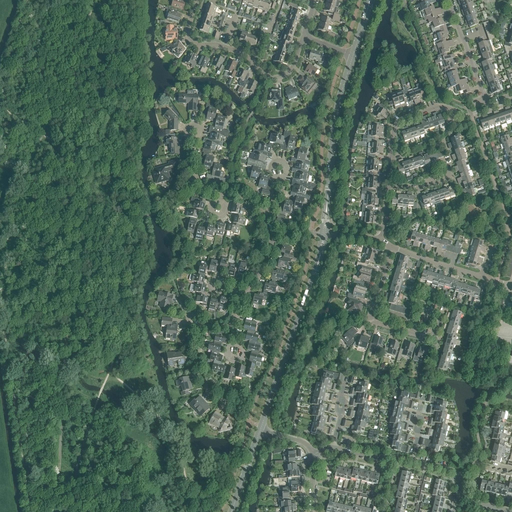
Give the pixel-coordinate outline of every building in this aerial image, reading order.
[(173,0),(171,6),(183,10),(185,2),(178,0),(173,0)] [(252,9),(253,7),(255,0),(249,0),(248,5),(247,8),(252,9)] [(419,9),(421,13),(424,11),(430,9),(428,5),(430,5),(436,3),(435,0),(431,1),(422,5),(415,7),(416,10),(419,9)] [(266,2),(263,10),(268,12),(270,8),(275,10),(277,4),(274,3),(273,4),(271,4),(266,2)] [(217,7),(208,4),(206,10),(215,13),(217,7)] [(334,7),(326,4),(324,11),(329,12),(329,14),(328,14),(333,16),(333,17),(340,19),(341,16),(335,14),(336,13),(336,12),(337,10),(337,8),(334,7)] [(462,13),(474,9),(473,8),(472,9),(471,7),(474,6),(473,4),(471,5),(462,8),(463,10),(461,11),(462,13)] [(292,10),(290,15),(299,18),(301,13),(299,12),(300,10),(294,8),(292,7),(291,10),(292,10)] [(165,15),(166,16),(168,17),(167,20),(178,24),(181,16),(177,14),(178,11),(168,8),(165,15)] [(423,19),(442,12),(441,9),(436,11),(436,12),(435,12),(433,8),(430,9),(424,11),(421,13),(423,19)] [(466,18),(474,15),(476,14),(475,9),(474,9),(462,13),(463,16),(465,15),(466,18)] [(427,21),(429,24),(432,23),(438,21),(436,17),(437,16),(438,17),(444,15),(442,12),(423,19),(424,22),(427,21)] [(465,23),(477,19),(476,19),(474,15),(466,18),(467,20),(465,21),(465,23)] [(320,23),(328,26),(330,23),(333,24),(334,21),(339,23),(340,19),(333,17),(332,20),(322,17),(320,23)] [(469,28),(478,25),(476,21),(478,21),(477,19),(465,23),(466,26),(468,25),(469,28)] [(440,31),(446,29),(444,23),(443,24),(441,20),(438,21),(432,23),(433,26),(430,28),(431,30),(438,28),(440,31)] [(327,36),(334,38),(335,35),(330,33),(331,31),(327,30),(328,26),(320,23),(318,30),(328,33),(327,36)] [(210,28),(201,25),(199,30),(208,33),(210,28)] [(168,33),(166,33),(166,40),(172,40),(172,38),(173,38),(174,39),(177,39),(177,31),(176,31),(176,29),(173,29),(173,26),(167,26),(167,30),(168,30),(168,33)] [(444,40),(448,39),(446,35),(448,34),(446,29),(440,31),(434,33),(435,36),(433,37),(434,39),(438,38),(439,42),(444,40)] [(239,42),(244,44),(247,35),(248,33),(241,30),(238,37),(240,37),(239,42)] [(294,34),(285,31),(284,30),(282,35),(293,39),(294,34),(294,33),(294,34)] [(291,44),(293,39),(282,35),(280,40),(283,41),(289,43),(289,44),(291,44)] [(256,44),(261,45),(263,39),(260,38),(259,39),(258,39),(252,37),(249,45),(255,47),(256,44)] [(280,40),(279,46),(287,49),(289,44),(289,43),(283,41),(280,40)] [(434,50),(454,44),(452,41),(447,43),(447,44),(446,44),(444,40),(439,42),(435,43),(437,47),(434,48),(434,50)] [(478,44),(480,51),(491,47),(489,41),(478,44)] [(175,42),(166,46),(167,49),(170,48),(172,51),(174,51),(175,53),(174,54),(178,57),(184,50),(181,47),(179,43),(176,44),(175,42)] [(440,57),(445,55),(449,53),(447,49),(449,48),(449,49),(455,47),(454,44),(434,50),(436,54),(439,53),(440,57)] [(483,58),(483,56),(493,53),(491,47),(480,51),(482,55),(479,57),(479,59),(483,58)] [(277,51),(275,56),(284,59),(285,54),(277,51)] [(309,58),(318,61),(318,63),(322,65),(324,59),(320,57),(321,54),(311,51),(309,58)] [(191,67),(194,69),(197,62),(194,61),(196,56),(189,53),(187,57),(186,57),(183,63),(191,67)] [(483,58),(484,63),(493,59),(494,59),(493,56),(491,56),(490,54),(483,56),(483,58)] [(445,55),(440,57),(436,58),(438,61),(434,62),(435,65),(442,63),(451,60),(452,60),(455,59),(453,55),(448,57),(447,57),(446,57),(445,55)] [(284,59),(275,56),(273,61),(282,64),(284,59)] [(202,67),(200,72),(205,74),(208,68),(205,67),(209,60),(202,57),(198,65),(202,67)] [(218,71),(216,74),(219,76),(221,72),(223,67),(221,66),(224,60),(217,57),(213,66),(219,69),(218,71)] [(442,63),(443,66),(440,67),(442,70),(449,68),(450,71),(456,69),(455,66),(454,66),(456,64),(455,63),(455,62),(453,62),(452,60),(451,60),(442,63)] [(236,72),(233,71),(236,64),(229,61),(225,70),(230,73),(230,74),(229,76),(233,78),(236,72)] [(305,71),(314,77),(318,70),(319,71),(321,68),(315,64),(313,67),(309,65),(305,71)] [(482,72),(483,75),(494,71),(496,70),(494,65),(491,66),(483,69),(484,71),(482,72)] [(450,71),(451,74),(444,76),(445,79),(448,78),(449,82),(458,79),(456,75),(457,74),(456,69),(450,71)] [(240,72),(239,71),(236,76),(238,77),(238,78),(241,79),(240,80),(240,81),(240,82),(241,85),(240,86),(243,88),(246,81),(248,77),(246,76),(247,73),(241,70),(240,72)] [(486,77),(487,79),(495,76),(493,71),(495,71),(494,71),(483,75),(484,77),(486,77)] [(486,82),(487,85),(498,81),(498,80),(496,80),(496,78),(498,77),(497,75),(495,76),(487,79),(488,82),(486,82)] [(305,92),(307,93),(311,90),(312,90),(317,84),(308,77),(306,80),(302,77),(299,81),(301,82),(300,84),(302,86),(301,87),(302,87),(301,88),(305,92)] [(465,83),(467,83),(466,79),(460,81),(460,82),(459,83),(458,79),(449,82),(450,86),(447,87),(448,89),(453,87),(456,86),(465,83)] [(250,93),(253,94),(256,87),(255,87),(257,83),(251,80),(248,86),(246,85),(242,92),(246,94),(248,90),(251,91),(250,93)] [(489,87),(490,89),(499,86),(501,85),(499,80),(498,81),(487,85),(488,87),(489,87)] [(466,87),(465,83),(456,86),(453,87),(454,91),(455,94),(463,91),(464,94),(470,92),(468,87),(466,87)] [(412,90),(417,104),(420,103),(418,99),(421,98),(420,96),(423,95),(420,84),(416,86),(417,88),(412,90)] [(286,93),(285,93),(286,96),(287,98),(289,101),(291,100),(294,98),(296,97),(296,96),(299,95),(296,89),(293,90),(292,86),(285,89),(286,93)] [(499,86),(490,89),(491,92),(489,92),(490,95),(496,93),(497,96),(503,94),(502,91),(500,91),(499,86)] [(269,101),(274,101),(274,102),(279,102),(279,110),(283,110),(282,96),(279,96),(279,90),(270,90),(270,95),(269,95),(269,101)] [(406,90),(403,91),(406,98),(408,97),(410,102),(413,101),(414,105),(417,104),(412,90),(407,92),(406,90)] [(194,95),(194,91),(191,91),(188,91),(188,95),(179,95),(179,103),(189,104),(189,106),(191,106),(191,110),(197,110),(197,104),(198,104),(198,95),(194,95)] [(400,91),(395,93),(400,108),(405,106),(403,99),(406,98),(403,91),(400,92),(400,91)] [(395,110),(400,108),(395,93),(389,95),(391,98),(387,100),(389,107),(393,105),(395,110)] [(217,117),(214,117),(216,110),(209,108),(210,104),(207,103),(202,122),(206,122),(206,120),(209,120),(210,121),(213,121),(212,124),(215,125),(217,117)] [(380,115),(385,119),(389,114),(385,112),(386,109),(379,104),(377,107),(378,107),(373,116),(378,118),(380,115)] [(503,114),(506,122),(511,120),(507,108),(504,109),(506,113),(503,114)] [(170,131),(178,131),(178,119),(170,110),(164,116),(170,122),(170,130),(170,131)] [(498,111),(496,112),(500,124),(501,126),(506,124),(506,122),(503,114),(499,115),(498,111)] [(437,112),(435,113),(439,126),(443,124),(443,127),(446,126),(445,121),(444,122),(441,115),(438,116),(437,112)] [(491,118),(494,126),(500,124),(496,112),(493,112),(495,117),(491,118)] [(484,116),(489,128),(494,126),(491,118),(488,119),(487,115),(484,116)] [(221,129),(224,118),(217,116),(217,117),(215,125),(215,128),(210,126),(209,130),(228,134),(228,131),(221,129)] [(425,117),(429,129),(434,127),(431,119),(428,120),(427,116),(425,117)] [(481,132),(483,131),(484,131),(483,130),(489,128),(484,116),(482,116),(483,121),(480,122),(481,126),(479,127),(481,132)] [(429,129),(425,117),(422,118),(424,121),(421,122),(422,126),(424,131),(429,129)] [(369,122),(368,131),(383,133),(383,127),(377,126),(377,123),(369,122)] [(418,123),(415,124),(420,136),(425,134),(424,131),(422,126),(419,127),(418,123)] [(401,133),(404,141),(409,140),(405,127),(403,128),(404,132),(401,133)] [(405,127),(409,140),(415,138),(412,129),(409,130),(408,127),(405,127)] [(227,138),(228,134),(209,130),(208,133),(211,134),(210,136),(210,137),(210,140),(209,140),(221,143),(223,137),(227,138)] [(280,150),(283,151),(288,132),(284,131),(283,138),(271,135),(270,142),(281,145),(280,150)] [(382,135),(383,133),(368,131),(367,140),(375,140),(375,137),(378,138),(382,138),(382,135)] [(294,150),(293,153),(296,154),(298,148),(295,147),(297,138),(290,137),(291,133),(288,132),(283,151),(287,151),(287,149),(290,149),(291,150),(291,149),(294,150)] [(453,138),(450,139),(452,143),(447,144),(448,147),(460,142),(459,138),(460,137),(459,134),(454,136),(454,138),(453,138)] [(500,138),(502,144),(511,140),(511,137),(509,139),(508,135),(500,138)] [(171,139),(165,140),(165,145),(169,145),(170,155),(174,155),(178,155),(177,144),(179,144),(178,137),(171,138),(171,139)] [(222,147),(222,143),(221,143),(209,140),(210,140),(204,139),(203,142),(206,143),(205,145),(205,146),(204,149),(211,151),(216,152),(217,146),(222,147)] [(369,143),(368,148),(383,150),(383,147),(379,147),(380,144),(374,143),(375,140),(370,140),(367,140),(367,143),(369,143)] [(511,140),(502,144),(504,150),(511,147),(511,146),(511,144),(511,143),(511,140)] [(454,151),(462,148),(460,142),(448,147),(449,149),(453,147),(454,151)] [(271,148),(274,148),(274,145),(269,143),(268,147),(259,144),(257,151),(253,150),(252,153),(254,154),(266,156),(266,157),(271,158),(272,154),(269,154),(270,151),(270,150),(271,148)] [(292,158),(291,162),(296,163),(308,166),(309,166),(310,162),(303,161),(306,149),(299,148),(297,159),(292,158)] [(383,150),(368,148),(368,157),(375,158),(375,155),(378,155),(379,152),(383,153),(383,150)] [(451,156),(452,158),(464,154),(462,148),(454,151),(456,154),(451,156)] [(210,154),(211,151),(204,149),(203,149),(202,152),(204,152),(201,164),(204,165),(203,168),(206,168),(206,169),(207,169),(210,169),(209,172),(212,173),(214,167),(211,166),(213,158),(208,157),(209,154),(210,154)] [(421,153),(425,165),(430,163),(430,162),(428,156),(427,155),(424,156),(423,152),(421,153)] [(417,158),(420,167),(425,165),(421,153),(419,154),(420,157),(417,158)] [(247,162),(266,167),(267,163),(264,163),(265,160),(265,159),(266,157),(266,156),(254,154),(252,160),(248,159),(247,162)] [(457,159),(458,162),(464,160),(466,159),(464,154),(452,158),(453,160),(457,159)] [(410,161),(407,162),(410,171),(415,169),(410,156),(408,157),(410,161)] [(410,156),(415,169),(420,167),(417,158),(414,160),(413,156),(410,156)] [(368,157),(367,166),(381,167),(382,161),(375,161),(375,158),(368,157)] [(400,160),(405,172),(405,174),(410,173),(410,171),(407,162),(404,163),(402,159),(400,160)] [(396,166),(399,174),(405,172),(400,160),(398,161),(399,165),(396,166)] [(453,171),(466,166),(464,160),(458,162),(456,163),(457,167),(453,168),(453,171)] [(152,170),(156,183),(159,183),(162,182),(161,182),(170,179),(169,177),(170,177),(169,174),(168,174),(167,171),(178,168),(176,161),(169,163),(170,165),(152,170)] [(265,170),(266,167),(247,162),(247,166),(254,167),(251,179),(258,181),(259,178),(258,178),(260,172),(261,169),(265,170)] [(291,172),(297,173),(309,176),(310,176),(311,173),(307,172),(308,166),(296,163),(296,165),(295,167),(296,167),(295,169),(292,168),(291,172)] [(220,178),(223,166),(214,164),(214,167),(212,173),(212,176),(207,175),(206,178),(225,183),(226,179),(220,178)] [(367,166),(366,174),(373,175),(374,172),(377,172),(377,170),(381,170),(381,167),(367,166)] [(460,175),(468,172),(466,166),(453,171),(454,173),(459,171),(460,175)] [(263,173),(260,172),(258,178),(259,178),(262,178),(259,187),(264,188),(263,191),(262,191),(261,194),(269,196),(270,193),(269,192),(271,181),(268,180),(269,177),(266,176),(265,176),(262,175),(263,173)] [(457,182),(470,177),(468,172),(460,175),(461,178),(457,180),(457,182)] [(297,173),(296,176),(296,177),(296,179),(293,179),(292,182),(310,187),(311,183),(307,182),(309,176),(297,173)] [(366,177),(368,178),(368,183),(380,184),(380,182),(376,181),(376,179),(373,178),(373,175),(366,174),(366,177)] [(464,186),(472,183),(470,177),(457,182),(458,184),(463,183),(464,186)] [(310,187),(292,182),(291,186),(294,186),(293,189),(293,190),(292,192),(292,193),(304,195),(305,189),(310,190),(310,187)] [(380,184),(368,183),(365,183),(364,189),(362,189),(362,191),(369,192),(372,192),(372,189),(375,190),(376,187),(379,187),(380,184)] [(461,191),(461,193),(474,189),(472,183),(464,186),(465,189),(461,191)] [(446,185),(450,198),(455,196),(452,187),(449,188),(448,184),(446,185)] [(442,191),(445,199),(450,198),(446,185),(444,186),(445,190),(442,191)] [(436,189),(440,201),(445,199),(442,191),(439,192),(438,188),(436,189)] [(432,194),(435,203),(436,205),(441,203),(440,201),(436,189),(434,189),(435,193),(432,194)] [(461,193),(462,196),(467,194),(468,198),(476,195),(474,189),(461,193)] [(378,202),(378,199),(374,199),(375,196),(371,195),(372,192),(369,192),(362,191),(361,194),(363,195),(363,200),(378,202)] [(296,197),(296,200),(294,207),(293,209),(300,210),(303,199),(309,200),(310,197),(304,195),(292,193),(292,192),(291,192),(290,196),(296,197)] [(430,205),(426,192),(423,193),(425,197),(421,198),(423,202),(420,203),(422,209),(425,208),(425,206),(430,205)] [(426,192),(430,205),(435,203),(432,194),(429,195),(428,192),(426,192)] [(411,193),(409,193),(408,206),(413,206),(413,209),(416,209),(417,203),(414,203),(414,197),(411,197),(411,193)] [(296,200),(292,199),(292,202),(289,201),(288,201),(285,200),(284,203),(281,203),(279,214),(277,214),(276,217),(284,219),(285,216),(284,215),(284,213),(289,214),(291,206),(294,207),(296,200)] [(193,208),(199,210),(203,211),(206,201),(199,200),(199,203),(193,202),(192,208),(193,208)] [(377,208),(378,202),(366,200),(363,200),(362,200),(362,209),(369,210),(369,207),(377,208)] [(236,214),(241,216),(243,216),(244,209),(239,208),(240,205),(233,203),(231,213),(236,214)] [(187,210),(185,216),(191,218),(197,219),(198,213),(199,210),(193,208),(192,211),(187,210)] [(361,218),(376,219),(376,216),(373,216),(373,213),(368,213),(369,210),(362,209),(361,218)] [(233,223),(239,225),(245,226),(246,220),(241,218),(241,216),(236,214),(235,217),(233,223)] [(194,232),(197,233),(198,227),(195,226),(196,222),(197,219),(191,218),(190,221),(190,220),(187,232),(193,234),(194,232)] [(361,226),(368,227),(368,224),(372,224),(372,221),(376,222),(376,219),(361,218),(360,222),(361,223),(361,226)] [(216,233),(216,235),(222,236),(224,231),(227,232),(228,226),(225,225),(219,223),(218,228),(216,233)] [(228,226),(227,232),(238,235),(240,228),(238,228),(239,225),(233,223),(233,226),(228,225),(228,226)] [(207,229),(206,235),(206,237),(212,238),(213,233),(216,233),(218,228),(215,227),(208,225),(207,229)] [(198,227),(197,233),(195,239),(202,240),(203,235),(206,235),(207,229),(204,229),(204,228),(198,227)] [(409,236),(412,237),(411,240),(414,241),(413,246),(415,247),(419,234),(413,232),(414,231),(411,230),(409,236)] [(422,244),(425,236),(419,234),(415,247),(417,247),(419,243),(422,244)] [(427,250),(430,237),(425,236),(422,244),(426,245),(424,249),(427,250)] [(434,247),(436,239),(430,237),(427,250),(429,251),(430,246),(434,247)] [(474,237),(473,240),(473,241),(474,241),(473,247),(485,250),(485,248),(481,247),(482,243),(479,242),(479,239),(474,237)] [(438,253),(442,241),(436,239),(434,247),(437,248),(436,253),(438,253)] [(442,241),(438,253),(440,254),(442,250),(445,251),(447,245),(450,246),(451,242),(442,239),(442,241)] [(283,257),(292,259),(296,260),(297,258),(292,257),(293,254),(290,253),(291,247),(282,245),(281,253),(284,254),(283,257)] [(366,252),(366,255),(375,258),(377,252),(371,250),(372,247),(366,246),(364,251),(366,252)] [(473,247),(471,252),(479,255),(480,251),(484,253),(485,250),(473,247)] [(471,252),(469,258),(481,262),(482,260),(478,258),(479,255),(471,252)] [(375,258),(366,255),(365,258),(362,257),(361,263),(367,265),(368,262),(374,264),(375,258)] [(398,262),(412,266),(413,264),(408,262),(409,259),(400,256),(398,262)] [(279,259),(277,267),(286,269),(287,265),(289,266),(291,259),(283,257),(282,260),(279,259)] [(220,263),(218,262),(216,268),(219,269),(225,271),(226,271),(227,265),(228,259),(222,258),(220,263)] [(466,263),(466,264),(465,266),(471,268),(472,265),(475,266),(476,263),(481,264),(481,262),(469,258),(468,264),(466,263)] [(210,265),(207,264),(206,270),(209,271),(215,273),(216,268),(218,262),(218,261),(211,260),(210,265)] [(199,273),(198,276),(204,278),(205,275),(206,270),(207,264),(207,263),(201,262),(198,273),(199,273)] [(239,267),(236,267),(235,273),(238,273),(238,274),(244,275),(247,264),(240,262),(239,267)] [(371,276),(370,276),(372,269),(366,268),(367,265),(361,263),(357,262),(356,266),(360,267),(359,272),(371,276)] [(397,268),(405,271),(406,267),(411,269),(412,266),(398,262),(397,268)] [(230,265),(227,265),(226,271),(228,271),(227,276),(234,277),(235,273),(236,267),(237,266),(230,264),(230,265)] [(395,274),(408,278),(409,275),(404,274),(405,271),(397,268),(395,274)] [(426,273),(423,272),(421,280),(427,281),(430,269),(428,268),(426,273)] [(427,281),(432,283),(435,275),(431,274),(433,270),(430,269),(427,281)] [(290,273),(278,270),(277,273),(273,272),(271,279),(272,279),(272,282),(276,283),(277,280),(281,281),(280,282),(283,283),(285,275),(289,276),(290,273)] [(352,280),(354,280),(363,283),(363,281),(369,282),(371,276),(359,272),(359,273),(360,273),(358,278),(353,276),(352,280)] [(435,275),(432,283),(438,285),(442,273),(439,272),(438,276),(435,275)] [(442,273),(438,285),(444,287),(446,278),(443,277),(444,273),(442,273)] [(393,280),(401,282),(403,279),(407,280),(408,278),(395,274),(393,280)] [(196,283),(196,285),(202,287),(202,284),(204,278),(198,276),(192,275),(191,281),(196,283)] [(444,287),(450,288),(453,276),(451,275),(450,279),(446,278),(444,287)] [(453,276),(450,288),(455,290),(458,283),(458,282),(455,281),(456,277),(453,276)] [(354,289),(354,290),(356,290),(356,291),(363,293),(366,294),(367,288),(363,286),(364,283),(363,283),(354,280),(353,283),(356,284),(355,289),(354,289)] [(391,285),(405,289),(405,287),(400,286),(401,282),(393,280),(391,285)] [(263,294),(266,294),(267,292),(270,293),(269,294),(270,294),(270,293),(275,294),(275,293),(276,293),(278,286),(279,285),(275,285),(276,283),(270,282),(269,284),(265,284),(265,285),(264,286),(264,287),(263,287),(263,288),(263,289),(263,290),(263,291),(264,291),(263,294)] [(457,298),(459,299),(460,296),(461,293),(463,286),(463,284),(460,283),(458,283),(455,290),(455,292),(458,293),(457,298)] [(196,285),(194,285),(193,292),(198,293),(198,296),(204,297),(204,294),(205,294),(206,288),(202,287),(196,285)] [(405,289),(391,285),(390,291),(392,292),(398,293),(399,290),(404,292),(405,289)] [(467,295),(469,287),(463,286),(461,293),(467,295)] [(468,302),(471,302),(475,288),(474,289),(469,287),(467,295),(467,296),(470,297),(468,302)] [(475,288),(471,302),(473,303),(475,298),(478,299),(477,301),(480,301),(482,296),(479,295),(481,291),(478,290),(478,289),(475,288)] [(354,290),(353,294),(348,293),(347,297),(355,300),(356,297),(363,299),(365,294),(366,294),(363,293),(356,291),(356,290),(354,290)] [(159,307),(168,309),(170,303),(171,303),(173,296),(159,292),(157,302),(160,302),(159,307)] [(386,294),(386,296),(398,300),(400,294),(398,293),(392,292),(391,295),(386,294)] [(252,304),(261,306),(263,299),(266,299),(267,295),(260,293),(259,296),(254,295),(252,304)] [(208,298),(204,297),(198,296),(197,296),(195,302),(206,305),(207,304),(209,305),(211,299),(208,299),(208,298)] [(396,306),(398,300),(386,296),(385,299),(389,300),(388,303),(391,304),(394,305),(396,306)] [(220,301),(219,307),(218,309),(225,310),(226,305),(229,306),(231,299),(221,297),(220,301)] [(504,299),(498,297),(494,315),(503,317),(504,311),(501,310),(504,299)] [(209,305),(208,311),(215,312),(216,307),(219,307),(220,301),(217,301),(211,299),(209,305)] [(348,306),(349,306),(348,307),(346,312),(351,313),(352,311),(356,313),(357,311),(360,312),(362,305),(359,304),(359,305),(356,304),(357,301),(348,299),(346,303),(349,304),(349,305),(348,306)] [(447,316),(460,319),(462,313),(453,311),(452,314),(448,313),(447,316)] [(450,323),(458,325),(460,319),(447,316),(447,318),(451,319),(450,323)] [(167,326),(166,334),(165,339),(171,339),(171,340),(175,340),(177,325),(171,325),(172,319),(162,318),(161,326),(167,326)] [(245,323),(243,329),(248,330),(255,332),(256,326),(256,322),(246,320),(245,323)] [(444,327),(456,331),(458,325),(450,323),(449,326),(445,325),(444,327)] [(455,336),(456,331),(444,327),(443,329),(447,331),(446,334),(448,335),(457,337),(455,336)] [(343,337),(345,339),(343,340),(349,346),(354,342),(352,340),(353,339),(353,338),(352,337),(353,336),(354,336),(357,333),(353,328),(343,337)] [(245,340),(250,341),(257,343),(257,342),(258,336),(254,335),(255,332),(248,330),(247,333),(245,340)] [(228,335),(221,333),(221,332),(216,333),(216,335),(214,341),(221,343),(226,344),(227,338),(228,335)] [(448,335),(446,340),(460,344),(460,342),(456,340),(457,337),(448,335)] [(358,345),(358,347),(366,350),(369,338),(363,337),(363,338),(361,337),(360,339),(357,338),(353,346),(355,347),(356,345),(358,345)] [(369,349),(371,350),(372,348),(377,349),(379,350),(383,339),(375,337),(373,345),(371,344),(369,349)] [(445,346),(453,349),(454,345),(459,347),(460,344),(446,340),(445,346)] [(214,343),(214,344),(209,343),(208,350),(212,351),(219,352),(221,346),(221,345),(221,343),(214,341),(214,343)] [(257,342),(257,343),(250,341),(249,342),(249,344),(247,350),(252,351),(259,353),(261,343),(257,342)] [(382,355),(386,356),(386,354),(388,354),(388,353),(395,355),(399,344),(391,342),(389,349),(385,348),(382,355)] [(400,349),(398,357),(403,358),(403,355),(410,358),(414,346),(405,343),(403,350),(400,349)] [(443,352),(456,356),(457,353),(452,352),(453,349),(445,346),(443,352)] [(412,361),(418,363),(419,358),(420,358),(420,359),(422,359),(426,360),(428,351),(427,351),(427,350),(420,348),(418,354),(415,353),(412,361)] [(210,360),(214,361),(221,363),(223,356),(219,355),(219,354),(219,352),(212,351),(212,352),(211,354),(210,360)] [(251,353),(251,354),(249,360),(261,363),(262,357),(258,356),(258,354),(259,353),(252,351),(251,353)] [(167,353),(168,367),(174,366),(173,363),(178,362),(178,365),(186,364),(185,358),(182,358),(181,353),(175,354),(175,352),(167,353)] [(443,352),(441,358),(451,361),(452,357),(455,358),(456,356),(443,352)] [(439,363),(453,367),(453,365),(454,362),(451,361),(441,358),(439,363)] [(246,374),(246,375),(252,377),(255,365),(260,366),(261,363),(249,360),(249,363),(248,363),(247,368),(246,367),(244,367),(243,373),(246,374)] [(212,370),(223,373),(225,367),(221,366),(221,364),(221,363),(214,361),(214,363),(213,364),(212,370)] [(438,369),(446,372),(447,368),(452,370),(453,367),(439,363),(438,369)] [(235,377),(242,379),(243,373),(244,367),(238,366),(237,370),(236,369),(234,369),(232,376),(234,377),(235,377)] [(231,381),(232,376),(234,369),(228,367),(226,367),(225,367),(223,373),(223,374),(226,375),(225,379),(231,381)] [(321,378),(332,381),(332,379),(340,381),(342,375),(323,370),(321,378)] [(181,380),(176,381),(178,387),(182,386),(184,391),(181,392),(182,396),(190,394),(190,393),(188,394),(188,391),(192,389),(189,376),(181,378),(181,380)] [(357,387),(367,390),(369,384),(353,380),(354,378),(350,377),(349,383),(357,385),(357,387)] [(317,383),(316,383),(335,388),(336,384),(331,383),(332,381),(321,378),(320,384),(317,383)] [(350,391),(369,396),(366,395),(367,390),(357,387),(356,389),(351,388),(350,391)] [(315,388),(314,394),(333,398),(333,395),(325,393),(326,391),(315,388)] [(357,399),(368,401),(369,396),(350,391),(350,395),(358,397),(357,399)] [(399,397),(409,400),(410,398),(418,400),(419,393),(416,393),(415,395),(400,392),(399,397)] [(432,396),(428,396),(427,402),(435,404),(434,406),(445,409),(446,403),(431,399),(432,396)] [(189,404),(201,417),(210,408),(204,402),(199,397),(195,401),(194,400),(189,404)] [(394,402),(413,406),(413,403),(409,402),(409,400),(399,397),(397,402),(394,402)] [(313,399),(311,405),(330,409),(331,406),(322,404),(323,402),(313,399)] [(351,403),(370,408),(370,407),(367,406),(368,401),(357,399),(357,401),(352,400),(351,403)] [(358,410),(368,413),(370,408),(351,403),(350,406),(358,408),(358,410)] [(314,406),(313,411),(324,413),(324,411),(329,412),(330,409),(311,405),(314,406)] [(429,407),(428,410),(447,415),(447,414),(444,414),(445,409),(434,406),(434,408),(429,407)] [(391,413),(410,417),(411,414),(403,412),(403,410),(393,407),(391,413)] [(348,414),(367,418),(368,413),(358,410),(357,412),(349,410),(348,414)] [(435,415),(435,417),(446,420),(447,415),(428,410),(427,413),(435,415)] [(493,417),(503,419),(506,420),(508,412),(498,410),(498,412),(495,411),(493,417)] [(313,411),(312,416),(331,420),(331,417),(323,415),(324,413),(313,411)] [(209,424),(211,426),(213,425),(218,428),(219,433),(232,429),(229,421),(227,417),(222,419),(221,418),(219,417),(220,415),(215,413),(209,424)] [(355,421),(366,424),(367,418),(348,414),(347,417),(356,419),(355,421)] [(315,417),(314,422),(325,425),(325,423),(330,424),(331,420),(312,416),(315,417)] [(429,418),(429,422),(448,426),(444,425),(446,420),(435,417),(434,420),(429,418)] [(493,417),(492,422),(504,425),(505,423),(502,422),(503,419),(493,417)] [(389,423),(407,428),(408,425),(400,423),(401,421),(390,418),(389,423)] [(343,424),(365,429),(366,424),(355,421),(355,423),(343,421),(343,424)] [(314,422),(313,427),(331,432),(332,429),(324,427),(325,425),(314,422)] [(436,427),(435,429),(446,432),(448,426),(429,422),(428,425),(436,427)] [(492,422),(491,428),(504,431),(504,430),(503,430),(504,425),(492,422)] [(391,430),(402,432),(402,430),(407,431),(407,428),(389,423),(389,424),(392,424),(391,430)] [(365,429),(343,424),(342,427),(350,429),(349,431),(360,433),(361,428),(365,429)] [(331,432),(313,427),(311,433),(322,436),(323,433),(330,435),(331,432)] [(494,429),(493,434),(505,437),(505,436),(505,434),(503,434),(504,431),(491,428),(494,429)] [(390,435),(408,439),(409,436),(401,434),(402,432),(391,430),(390,435)] [(433,437),(433,439),(444,442),(445,437),(426,432),(425,435),(433,437)] [(493,434),(491,439),(504,442),(505,442),(501,441),(502,438),(504,439),(505,437),(493,434)] [(389,440),(391,441),(402,444),(403,441),(407,443),(408,439),(390,435),(393,436),(392,438),(390,437),(389,440)] [(421,439),(420,442),(442,448),(444,442),(433,439),(432,442),(421,439)] [(493,445),(506,448),(506,446),(504,445),(504,442),(491,439),(495,440),(493,445)] [(405,453),(408,454),(410,448),(402,446),(402,444),(391,441),(390,446),(405,450),(405,453)] [(442,448),(420,442),(420,445),(428,447),(427,450),(438,452),(439,447),(442,448)] [(287,461),(288,465),(289,465),(289,462),(295,462),(295,456),(298,456),(298,457),(301,457),(300,450),(297,450),(297,451),(294,451),(294,450),(288,451),(288,456),(288,458),(289,461),(287,461)] [(492,450),(491,456),(503,459),(504,456),(501,456),(502,453),(492,450)] [(284,461),(284,466),(285,466),(286,471),(286,472),(302,471),(302,469),(302,468),(299,468),(297,468),(297,464),(296,462),(295,462),(289,462),(289,465),(288,465),(287,461),(284,461)] [(305,480),(305,477),(301,477),(301,474),(302,474),(301,474),(301,472),(302,472),(302,471),(286,472),(287,472),(288,478),(297,477),(297,480),(302,480),(305,480)] [(305,480),(302,480),(297,480),(297,477),(288,478),(292,478),(292,481),(291,481),(291,486),(291,487),(292,492),(298,492),(298,487),(305,486),(305,480)] [(487,482),(485,492),(490,493),(493,480),(491,480),(490,482),(487,482)] [(504,483),(503,485),(501,495),(506,497),(509,484),(508,487),(505,486),(506,484),(505,484),(504,483)] [(282,487),(282,490),(282,493),(282,494),(283,497),(281,497),(282,502),(289,502),(289,501),(289,492),(292,492),(291,487),(289,487),(288,487),(282,487)] [(406,495),(397,492),(395,498),(398,499),(405,500),(406,495)] [(278,498),(278,500),(278,502),(279,502),(280,508),(296,507),(296,504),(293,504),(293,505),(291,505),(290,501),(289,501),(289,502),(282,502),(281,497),(278,498)] [(331,511),(337,511),(339,504),(334,503),(331,511)]
